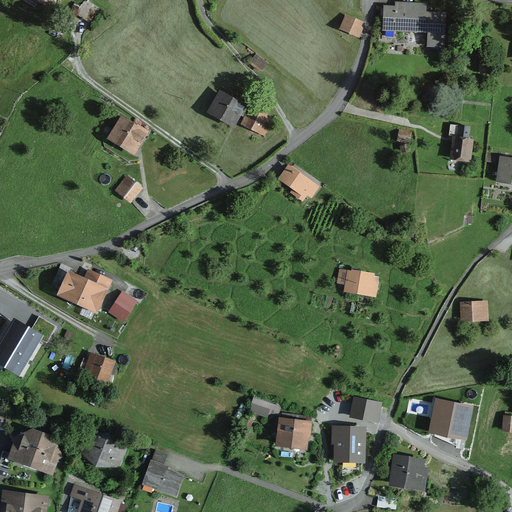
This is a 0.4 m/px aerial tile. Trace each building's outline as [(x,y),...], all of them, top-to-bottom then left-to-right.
[(87,0),(84,0),(76,13),(91,23),(100,8),(87,0)] [(385,8),(384,29),(429,32),(429,42),(443,43),(444,15),(424,14),(424,6),(400,5),(400,9),(385,8)] [(346,18),(342,28),(358,35),(363,25),(346,18)] [(256,54),(250,62),(261,70),(267,63),(256,54)] [(220,94),(211,112),(234,123),(239,114),(241,115),(247,104),(236,99),(235,101),(220,94)] [(251,105),(243,122),(264,134),(270,121),(264,118),(267,114),(251,105)] [(119,124),(111,136),(135,151),(147,131),(137,125),(135,129),(124,122),(126,120),(120,117),(117,123),(119,124)] [(450,125),(449,135),(460,137),(460,140),(457,139),(455,159),(466,160),(468,141),(466,140),(466,138),(469,138),(470,127),(450,125)] [(401,130),(399,141),(409,142),(412,132),(401,130)] [(502,159),(499,179),(511,180),(511,160),(509,160),(511,154),(499,152),(499,155),(487,153),(486,161),(498,162),(499,159),(502,159)] [(317,188),(288,168),(281,178),(304,195),(307,192),(312,195),(317,188)] [(117,189),(125,196),(130,190),(135,184),(126,178),(117,189)] [(135,184),(130,190),(125,196),(131,201),(140,188),(135,184)] [(415,214),(416,222),(425,221),(424,213),(415,214)] [(349,273),(347,289),(375,294),(377,280),(371,279),(371,277),(356,274),(357,269),(352,268),(351,273),(349,273)] [(70,286),(66,296),(95,309),(108,282),(90,274),(86,283),(60,271),(56,280),(70,286)] [(124,293),(111,312),(124,320),(136,301),(124,293)] [(463,304),(464,319),(487,318),(486,303),(463,304)] [(14,322),(0,345),(0,363),(18,374),(40,339),(47,343),(57,327),(39,316),(30,331),(14,322)] [(111,382),(113,375),(109,373),(113,363),(92,356),(86,373),(107,381),(107,380),(111,382)] [(254,395),(251,405),(253,405),(251,411),(267,416),(269,411),(273,413),(275,408),(279,410),(281,404),(254,395)] [(435,396),(429,430),(468,437),(474,403),(435,396)] [(354,399),(351,414),(377,419),(380,404),(354,399)] [(511,413),(506,413),(503,430),(511,430),(511,413)] [(310,417),(283,414),(279,445),(285,445),(286,442),(305,445),(308,423),(311,423),(312,420),(310,417)] [(247,419),(242,432),(248,434),(251,423),(250,423),(251,420),(247,419)] [(362,461),(363,429),(333,428),(332,444),(336,444),(336,460),(362,461)] [(17,445),(13,455),(50,469),(54,458),(60,456),(52,439),(45,437),(44,434),(40,433),(38,434),(31,432),(14,440),(17,445)] [(90,442),(85,452),(90,457),(106,463),(112,463),(119,447),(114,442),(98,436),(95,444),(90,442)] [(146,473),(143,483),(174,494),(181,476),(162,469),(166,455),(156,452),(149,474),(146,473)] [(396,459),(393,482),(423,486),(425,471),(420,470),(421,463),(396,459)] [(72,493),(69,508),(81,511),(80,511),(113,511),(117,503),(88,493),(90,487),(76,482),(72,493)] [(5,494),(3,509),(0,511),(43,511),(45,499),(5,494)] [(379,506),(395,509),(397,499),(381,496),(379,506)]
